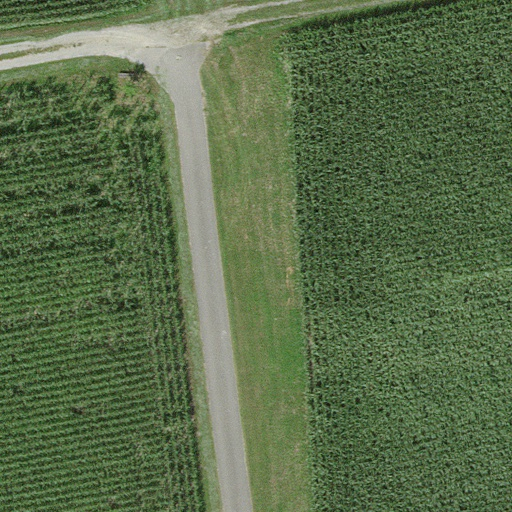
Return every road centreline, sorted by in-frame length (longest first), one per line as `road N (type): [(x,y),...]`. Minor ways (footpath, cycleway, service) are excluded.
road 1 (track): [(184,36),(240,511)]
road 2 (track): [(0,68),(408,0)]
